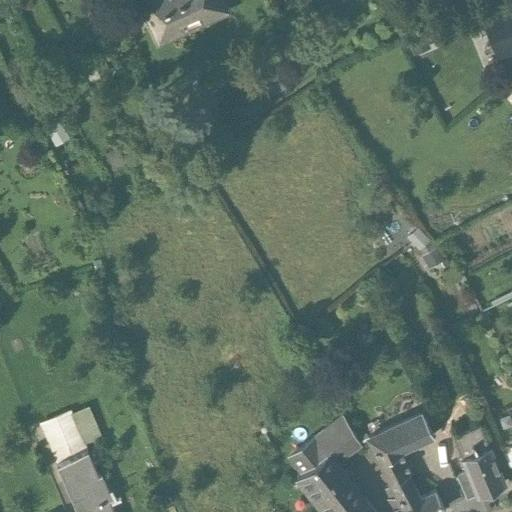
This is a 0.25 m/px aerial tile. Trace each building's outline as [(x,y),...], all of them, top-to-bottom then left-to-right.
[(196,24),(184,0),(140,0),(147,16),(143,18),(146,26),(151,24),(159,41),(196,24)] [(224,0),(184,0),(196,24),(228,9),(224,0)] [(511,7),(486,18),(503,58),(511,53),(511,7)] [(80,511),(115,511),(68,404),(38,417),(80,511)] [(394,511),(437,511),(443,510),(433,488),(420,494),(398,448),(431,433),(420,408),(366,433),(394,493),(387,496),(394,511)] [(324,511),(376,511),(335,456),(357,441),(334,410),(279,450),(324,511)] [(475,493),(505,482),(490,444),(460,456),(475,493)]
